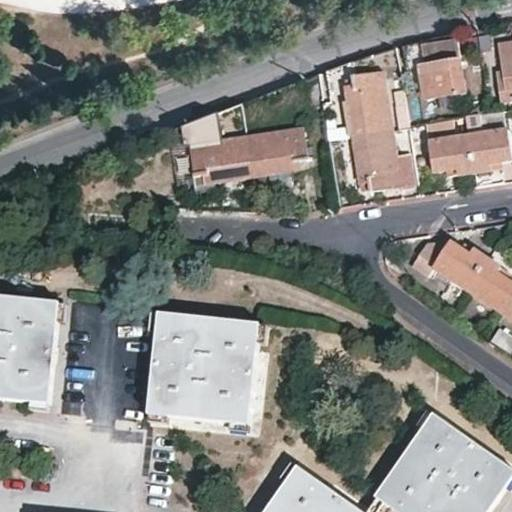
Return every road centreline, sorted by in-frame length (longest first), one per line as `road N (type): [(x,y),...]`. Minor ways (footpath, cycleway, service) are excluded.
road 1 (residential): [(0,171),(309,48),(498,0)]
road 2 (residential): [(511,370),(316,232)]
road 3 (residential): [(511,201),(316,232)]
road 4 (residential): [(316,232),(190,225)]
